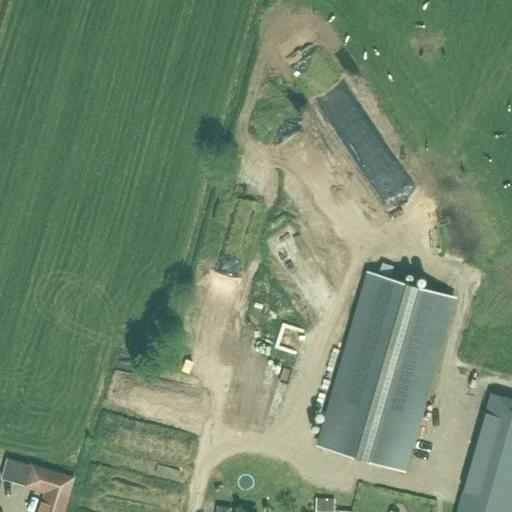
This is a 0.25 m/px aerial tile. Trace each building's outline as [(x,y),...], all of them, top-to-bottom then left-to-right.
[(318,446),(402,470),(453,296),(368,271),(318,446)] [(209,321),(235,324),(237,308),(211,306),(209,321)] [(511,330),(499,342),(507,378),(511,379),(511,330)] [(507,511),(511,496),(511,398),(491,393),(455,511),(507,511)] [(45,492),(42,502),(63,508),(72,477),(52,471),(45,492)] [(315,498),(313,511),(333,511),(334,499),(315,498)]
